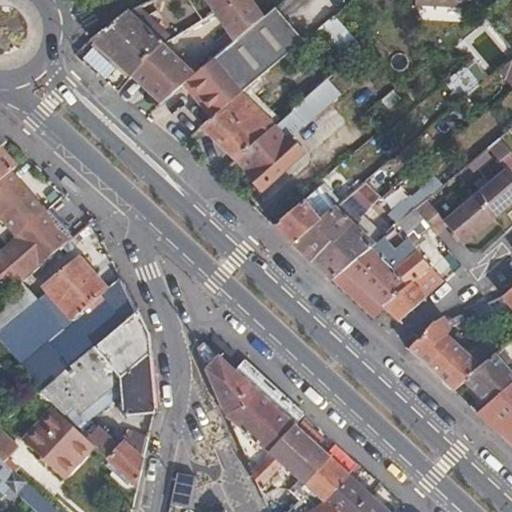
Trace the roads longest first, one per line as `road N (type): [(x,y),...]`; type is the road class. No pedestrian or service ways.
road 1 (primary): [(147,209),(473,511)]
road 2 (primary): [(362,370),(86,114),(56,81),(51,59)]
road 3 (residential): [(147,209),(146,258),(181,378),(156,511)]
road 4 (primary): [(511,509),(362,370)]
road 5 (residential): [(362,370),(511,239)]
road 6 (primary): [(5,86),(147,209)]
